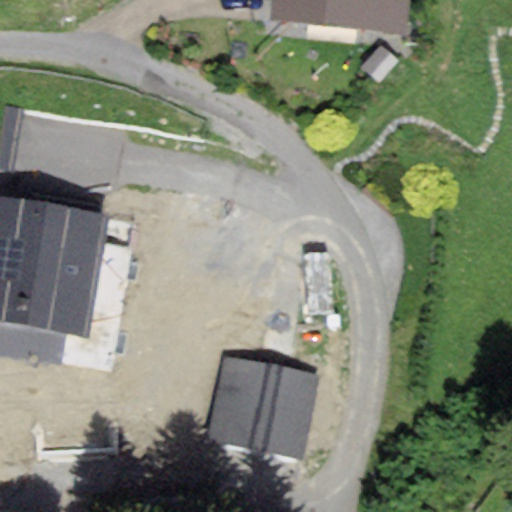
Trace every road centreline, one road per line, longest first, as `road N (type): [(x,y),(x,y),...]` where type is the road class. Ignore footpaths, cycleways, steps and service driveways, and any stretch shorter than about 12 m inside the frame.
road 1 (residential): [(0,41),(199,84),(338,201),(377,279),(373,381),(336,511)]
road 2 (residential): [(143,511),(263,502),(292,511)]
